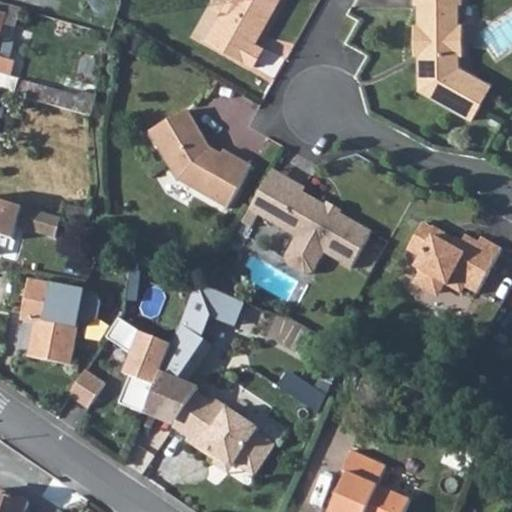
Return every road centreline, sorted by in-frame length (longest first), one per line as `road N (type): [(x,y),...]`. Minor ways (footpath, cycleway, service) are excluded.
road 1 (residential): [(511,196),(478,177),(425,168),(319,102),(312,50),(341,0)]
road 2 (residential): [(0,400),(160,511)]
